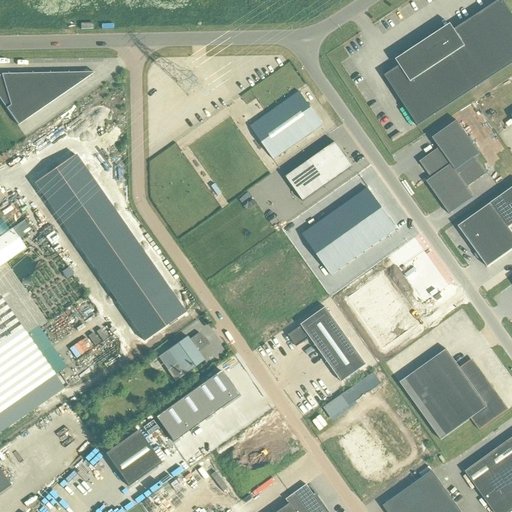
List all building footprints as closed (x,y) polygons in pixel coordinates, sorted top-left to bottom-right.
[(400,66),(385,76),(418,127),(511,64),(511,15),(502,0),(500,0),(454,30),(450,25),(396,61),(400,66)] [(0,100),(18,126),(94,73),(1,75),(2,78),(0,78),(0,100)] [(323,126),(299,92),(250,127),(273,161),(323,126)] [(431,179),(426,182),(450,215),(474,197),(467,188),(487,174),(475,157),(480,154),(457,121),(432,139),(439,148),(420,162),(431,179)] [(303,202),(353,168),(335,143),(286,178),(303,202)] [(75,156),(34,185),(144,343),(185,314),(75,156)] [(511,188),(491,204),(508,228),(511,225),(511,188)] [(368,189),(359,195),(368,207),(376,201),(368,189)] [(368,207),(359,195),(351,201),(362,216),(370,210),(368,207)] [(362,216),(351,201),(343,207),(354,221),(362,216)] [(370,210),(378,204),(376,201),(368,207),(370,210)] [(386,215),(378,204),(370,210),(362,216),(354,221),(358,227),(362,233),(370,227),(378,221),(386,215)] [(511,250),(511,233),(491,204),(458,227),(487,268),(511,250)] [(354,221),(343,207),(335,213),(349,233),(358,227),(354,221)] [(349,233),(335,213),(327,218),(337,233),(341,239),(349,233)] [(397,230),(386,215),(378,221),(388,236),(397,230)] [(337,233),(327,218),(319,224),(329,239),(337,233)] [(388,236),(378,221),(370,227),(380,242),(388,236)] [(329,239),(319,224),(311,230),(321,245),(329,239)] [(372,248),(362,233),(358,227),(349,233),(364,253),(372,248)] [(380,242),(370,227),(362,233),(372,248),(380,242)] [(0,267),(26,250),(11,229),(0,237),(0,267)] [(321,245),(311,230),(302,236),(313,250),(321,245)] [(329,256),(337,250),(345,244),(341,239),(337,233),(329,239),(321,245),(313,250),(321,262),(329,256)] [(364,253),(349,233),(341,239),(345,244),(356,259),(364,253)] [(356,259),(345,244),(337,250),(348,265),(356,259)] [(291,248),(283,254),(298,276),(306,270),(291,248)] [(348,265),(337,250),(329,256),(339,271),(348,265)] [(283,254),(275,260),(290,281),(298,276),(283,254)] [(339,271),(329,256),(321,262),(331,277),(339,271)] [(275,260),(267,266),(282,287),(290,281),(275,260)] [(267,266),(259,272),(274,293),(282,287),(267,266)] [(306,270),(298,276),(310,292),(318,287),(306,270)] [(259,272),(250,277),(265,299),(274,293),(259,272)] [(298,276),(290,281),(302,298),(310,292),(298,276)] [(380,276),(364,287),(370,296),(386,285),(380,276)] [(250,277),(242,283),(249,293),(256,302),(257,304),(265,299),(250,277)] [(290,281),(282,287),(294,304),(302,298),(290,281)] [(242,283),(227,294),(234,303),(249,293),(242,283)] [(386,285),(370,296),(376,304),(392,293),(386,285)] [(282,287),(274,293),(286,310),(294,304),(282,287)] [(364,287),(349,298),(355,307),(370,296),(364,287)] [(249,293),(234,303),(241,313),(256,302),(249,293)] [(274,293),(265,299),(277,316),(286,310),(274,293)] [(392,293),(376,304),(382,312),(397,301),(392,293)] [(55,376),(0,296),(0,433),(64,389),(55,376)] [(370,296),(355,307),(361,315),(376,304),(370,296)] [(265,299),(257,304),(262,312),(269,321),(277,316),(265,299)] [(397,301),(382,312),(388,320),(403,309),(397,301)] [(256,302),(241,313),(248,322),(262,312),(257,304),(256,302)] [(376,304),(361,315),(366,323),(382,312),(376,304)] [(367,365),(326,308),(301,326),(302,326),(288,336),(297,348),(310,338),(342,383),(367,365)] [(403,309),(388,320),(393,328),(409,317),(403,309)] [(262,312),(248,322),(254,332),(269,321),(262,312)] [(382,312),(366,323),(372,331),(388,320),(382,312)] [(409,317),(393,328),(400,337),(415,326),(409,317)] [(388,320),(372,331),(378,339),(393,328),(388,320)] [(393,328),(378,339),(384,348),(400,337),(393,328)] [(189,340),(187,337),(167,351),(177,364),(167,371),(175,382),(185,375),(204,361),(197,352),(207,345),(199,333),(189,340)] [(479,431),(508,410),(472,359),(460,368),(447,350),(400,383),(441,440),(471,419),(479,431)] [(238,396),(221,372),(204,383),(222,408),(238,396)] [(372,373),(320,406),(329,421),(381,388),(372,373)] [(222,408),(204,383),(188,395),(206,420),(222,408)] [(206,420),(188,395),(172,407),(189,431),(206,420)] [(189,431),(172,407),(156,418),(173,443),(189,431)] [(387,466),(359,426),(338,441),(366,481),(387,466)] [(161,464),(137,431),(104,454),(128,487),(161,464)] [(511,511),(511,438),(465,472),(493,511),(511,511)] [(0,493),(11,486),(0,470),(0,493)] [(383,506),(386,511),(461,511),(432,471),(383,506)] [(158,490),(163,498),(173,492),(168,484),(158,490)] [(328,511),(315,493),(314,493),(315,495),(314,496),(307,485),(286,500),(290,505),(279,511),(328,511)]
